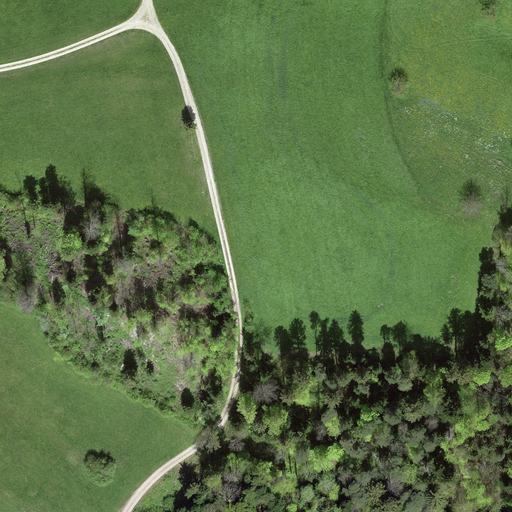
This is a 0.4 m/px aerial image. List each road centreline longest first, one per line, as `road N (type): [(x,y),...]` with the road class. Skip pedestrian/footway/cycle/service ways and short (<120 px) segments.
road 1 (track): [(146,19),(180,66),(203,138),(239,345)]
road 2 (track): [(239,345),(235,383),(214,431),(126,511)]
road 3 (track): [(146,19),(0,68)]
